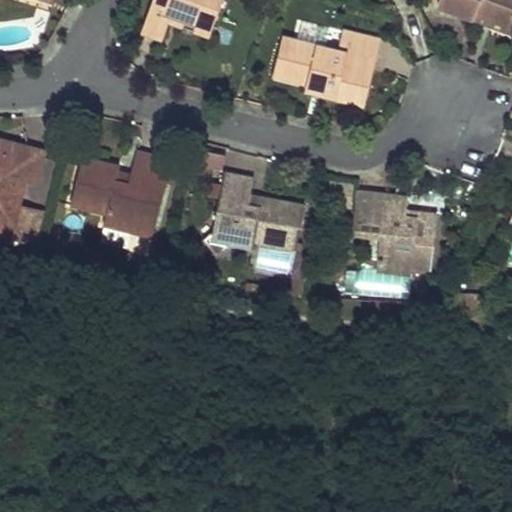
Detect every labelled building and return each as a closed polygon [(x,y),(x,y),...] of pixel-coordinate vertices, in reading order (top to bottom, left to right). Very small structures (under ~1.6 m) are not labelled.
[(151,0),(140,29),(161,37),(168,19),(172,8),(181,12),(177,23),(183,25),(183,27),(192,31),(193,28),(208,33),(220,0),(151,0)] [(511,19),(511,0),(438,0),(437,4),(471,17),(473,11),(510,25),(511,19)] [(172,8),(168,19),(177,23),(181,12),(172,8)] [(473,11),(471,17),(508,30),(510,25),(473,11)] [(366,86),(378,37),(341,28),(336,46),(290,34),(286,51),(278,50),(273,74),(306,82),(320,85),(319,92),(348,99),(352,82),(366,86)] [(282,32),(278,50),(286,51),(290,34),(282,32)] [(305,89),(319,92),(320,85),(306,82),(305,89)] [(352,82),(348,99),(362,102),(366,86),(352,82)] [(39,183),(47,148),(0,136),(0,235),(38,245),(46,209),(23,204),(29,181),(39,183)] [(118,164),(80,154),(68,200),(103,210),(100,223),(150,236),(170,159),(136,150),(127,182),(114,178),(118,164)] [(248,192),(251,178),(222,172),(209,230),(230,235),(228,244),(250,249),(252,240),(292,248),(302,203),(259,194),(257,205),(246,203),(248,192)] [(385,194),(356,191),(352,220),(382,223),(380,235),(377,261),(411,265),(432,267),(437,214),(414,212),(414,219),(404,218),(405,211),(383,208),(385,194)] [(248,192),(246,203),(257,205),(259,194),(248,192)] [(385,194),(383,208),(405,211),(407,196),(385,194)] [(352,220),(351,232),(380,235),(382,223),(352,220)] [(209,230),(207,240),(228,244),(230,235),(209,230)] [(411,265),(377,261),(376,270),(410,273),(411,265)] [(382,294),(410,296),(411,275),(383,273),(382,294)] [(305,279),(295,277),(291,291),(298,292),(299,292),(299,291),(300,290),(301,290),(302,290),(305,279)] [(482,290),(449,291),(450,301),(482,301),(482,290)]
